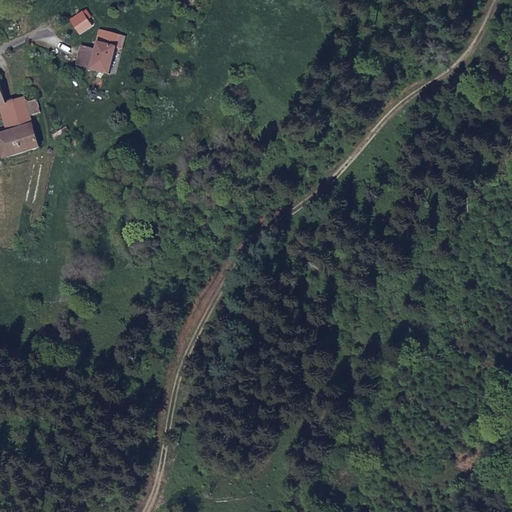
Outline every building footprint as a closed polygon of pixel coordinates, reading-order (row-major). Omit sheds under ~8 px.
[(86,47),(80,66),(111,78),(114,79),(122,52),(117,50),(120,36),(104,32),(100,46),(104,48),(102,53),(86,47)] [(117,50),(122,52),(124,53),(127,39),(120,36),(117,50)] [(0,107),(7,105),(14,103),(5,77),(0,78),(0,107)] [(0,137),(5,158),(45,147),(38,118),(34,103),(32,97),(14,103),(7,105),(15,129),(0,134),(0,137)] [(43,101),(34,103),(38,118),(47,114),(43,101)] [(66,127),(53,133),(55,138),(68,132),(66,127)]
